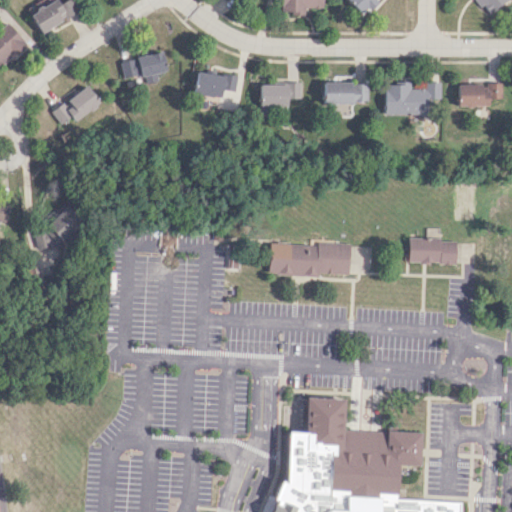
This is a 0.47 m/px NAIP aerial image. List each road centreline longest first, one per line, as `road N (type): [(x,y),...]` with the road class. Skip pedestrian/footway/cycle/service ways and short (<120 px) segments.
road 1 (residential): [(511,46),(260,44),(227,34),(181,0)]
road 2 (residential): [(156,0),(51,66),(0,122)]
